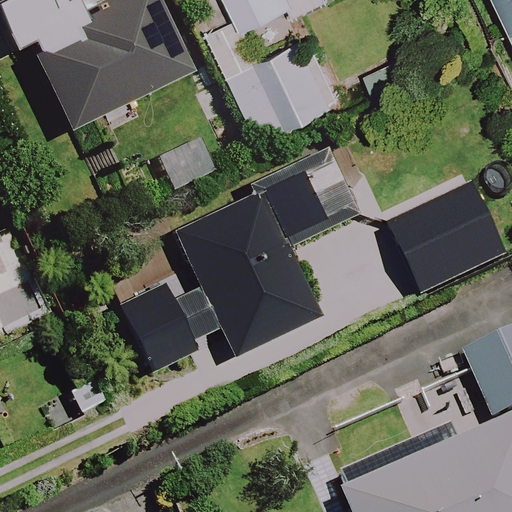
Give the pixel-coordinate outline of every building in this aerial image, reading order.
[(83,13),(76,0),(6,0),(0,3),(0,35),(10,55),(27,47),(34,60),(26,63),(62,137),(184,78),(146,0),(110,0),(96,7),(83,13)] [(330,0),(227,0),(241,31),(290,8),(295,18),(331,1),(330,0)] [(511,0),(501,0),(511,22),(511,0)] [(334,105),(302,39),(242,69),(227,76),(259,142),(334,105)] [(356,222),(319,149),(229,195),(232,202),(161,238),(188,290),(176,296),(167,278),(108,308),(145,382),(192,358),(188,349),(211,337),(227,369),(299,333),(296,327),(312,320),(303,303),(310,299),(289,256),(356,222)] [(405,295),(468,267),(467,264),(484,256),(466,214),(445,224),(430,190),(372,215),(387,250),(385,251),(405,295)] [(511,330),(455,355),(485,425),(511,414),(511,330)] [(511,511),(511,425),(489,434),(337,499),(342,511),(511,511)]
